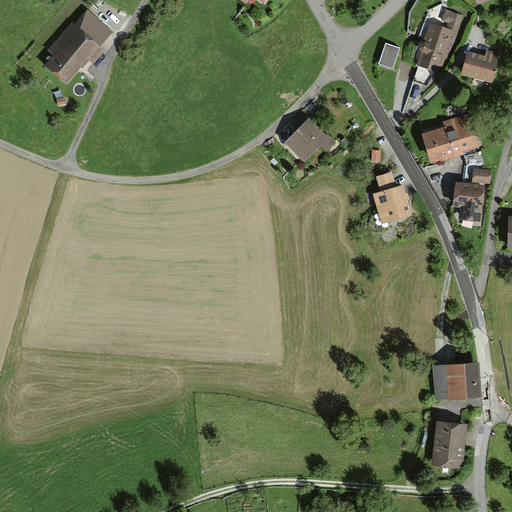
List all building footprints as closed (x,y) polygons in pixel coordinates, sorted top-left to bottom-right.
[(465,17),(445,10),(441,20),(448,23),(446,29),(459,33),(465,17)] [(108,34),(83,11),(49,49),(54,54),(43,65),(63,83),(108,34)] [(435,71),(441,73),(446,60),(449,61),(459,33),(446,29),(429,22),(423,41),(421,42),(419,47),(421,52),(417,65),(419,66),(414,81),(427,85),(435,71)] [(379,63),(393,68),(400,48),(386,44),(379,63)] [(466,50),(461,75),(492,82),(500,52),(486,49),(485,55),(466,50)] [(421,133),(431,163),(441,159),(441,162),(463,155),(462,151),(481,146),(470,113),(442,122),(444,126),(421,133)] [(285,143),(305,162),(321,145),(326,151),(335,142),(327,134),(326,135),(309,119),(285,143)] [(380,151),(372,151),(372,161),(380,162),(380,151)] [(493,170),(474,168),(472,182),(491,184),(493,170)] [(381,191),(373,194),(382,224),(412,215),(403,185),(397,187),(392,172),(376,177),(381,191)] [(460,208),(459,219),(481,222),(486,186),(457,182),(454,207),(460,208)] [(435,369),(438,398),(476,395),(474,366),(435,369)] [(437,424),(432,468),(461,471),(465,427),(437,424)]
